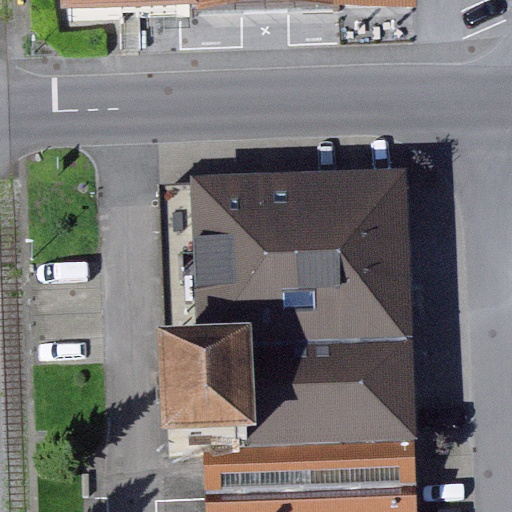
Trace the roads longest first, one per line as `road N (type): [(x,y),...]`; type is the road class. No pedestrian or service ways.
road 1 (residential): [(505,97),(0,111)]
road 2 (residential): [(505,97),(511,281)]
